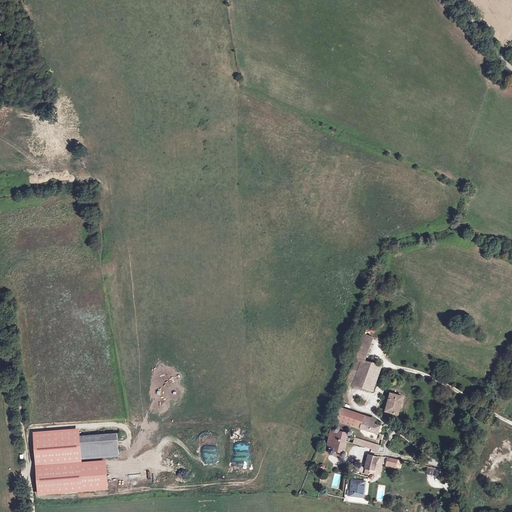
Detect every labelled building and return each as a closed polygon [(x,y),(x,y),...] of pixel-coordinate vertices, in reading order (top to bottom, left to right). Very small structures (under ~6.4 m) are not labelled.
[(365,361),(373,338),(364,334),(354,359),(355,359),(356,359),(362,361),(365,361)] [(359,370),(362,361),(356,359),(355,359),(352,368),(353,368),(359,370)] [(373,391),(382,365),(365,361),(362,361),(359,370),(353,368),(352,368),(352,370),(358,372),(354,384),(353,385),(373,391)] [(354,384),(358,372),(352,370),(350,369),(346,382),(354,384)] [(398,415),(403,397),(391,394),(386,411),(398,415)] [(374,424),(375,420),(339,408),(336,420),(351,425),(378,434),(380,426),(374,424)] [(344,452),(346,441),(348,435),(349,436),(350,436),(351,435),(352,435),(353,433),(353,432),(353,431),(352,431),(352,430),(351,429),(350,429),(351,425),(336,420),(339,427),(338,426),(337,426),(336,426),(335,427),(334,428),(334,429),(334,430),(334,431),(331,430),(327,447),(326,447),(325,452),(329,453),(330,454),(331,454),(332,455),(333,455),(334,454),(335,454),(335,453),(336,452),(336,451),(340,452),(340,453),(340,454),(340,455),(341,456),(341,457),(342,457),(343,457),(344,457),(345,457),(346,456),(347,455),(347,454),(347,453),(346,453),(346,452),(345,452),(344,452)] [(119,455),(118,438),(111,438),(111,434),(79,436),(80,444),(81,458),(119,455)] [(362,446),(363,441),(355,438),(353,444),(362,446)] [(249,477),(249,446),(244,446),(244,440),(235,440),(235,447),(238,447),(238,451),(236,452),(236,456),(234,456),(234,477),(249,477)] [(379,452),(381,446),(368,442),(363,441),(362,446),(379,452)] [(81,458),(80,444),(55,446),(56,459),(81,458)] [(373,475),(378,458),(369,455),(366,469),(370,470),(369,475),(372,476),(372,475),(373,475)] [(364,498),(366,481),(352,480),(351,491),(348,490),(348,496),(364,498)]
